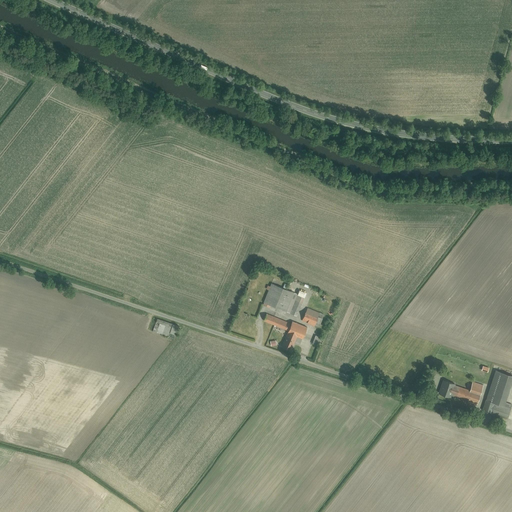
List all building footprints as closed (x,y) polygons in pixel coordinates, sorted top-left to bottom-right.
[(272,284),(264,304),(298,316),(306,296),(272,284)] [(308,309),(303,320),(316,326),(320,315),(308,309)] [(294,351),(301,335),(305,336),(308,328),(268,312),(265,320),(290,331),(284,347),(294,351)] [(174,325),(159,319),(153,331),(169,338),(171,334),(174,325)] [(181,328),(174,325),(171,334),(178,336),(181,328)] [(319,333),(314,345),(320,348),(325,336),(319,333)] [(511,376),(497,371),(484,411),(503,417),(509,419),(511,410),(511,407),(507,406),(511,390),(511,376)] [(470,390),(455,386),(456,383),(444,379),(439,394),(452,398),(452,396),(479,404),(484,387),(472,384),(470,390)]
